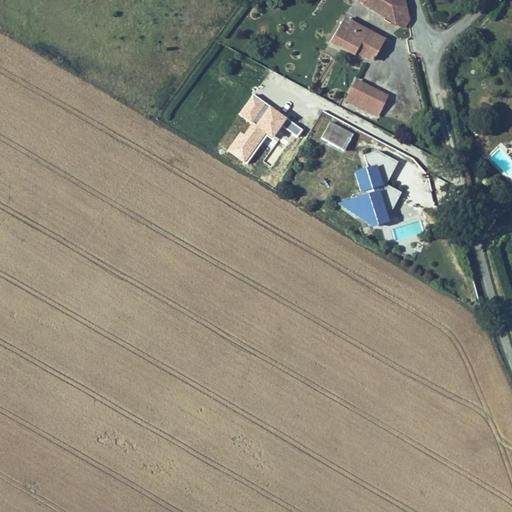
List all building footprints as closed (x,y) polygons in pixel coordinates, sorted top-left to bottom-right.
[(369,0),(366,6),(398,27),(411,8),(408,0),(369,0)] [(415,22),(411,8),(398,27),(409,33),(415,22)] [(390,42),(349,20),(337,42),(378,64),(390,42)] [(378,120),(389,100),(361,84),(350,103),(359,109),(361,104),(370,108),(367,113),(378,120)] [(311,113),(315,105),(306,100),(301,108),(311,113)] [(347,154),(356,139),(334,126),(325,142),(347,154)] [(389,182),(399,164),(379,153),(366,158),(372,174),(367,176),(366,173),(356,177),(363,194),(368,192),(370,198),(354,204),(360,220),(371,216),(373,223),(386,218),(383,211),(397,206),(401,199),(385,190),(383,186),(386,180),(389,182)]
